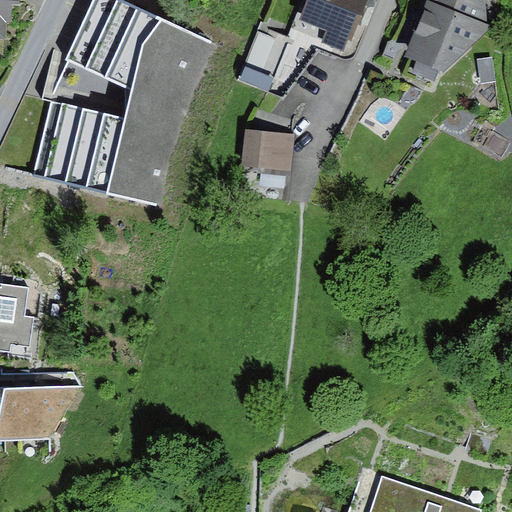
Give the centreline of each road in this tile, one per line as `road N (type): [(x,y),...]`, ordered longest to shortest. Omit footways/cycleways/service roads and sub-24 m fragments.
road 1 (residential): [(305,183),(323,107),(389,0)]
road 2 (residential): [(58,0),(0,122)]
